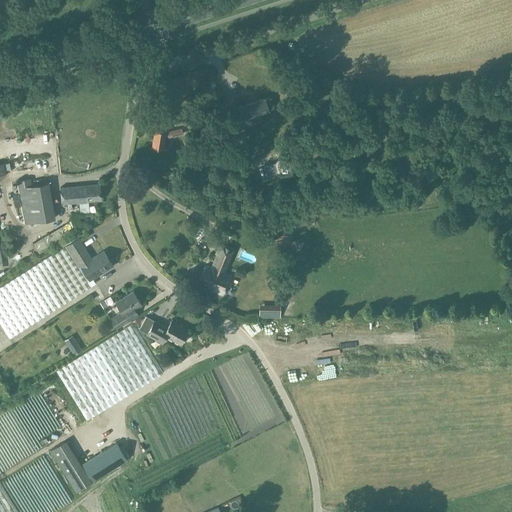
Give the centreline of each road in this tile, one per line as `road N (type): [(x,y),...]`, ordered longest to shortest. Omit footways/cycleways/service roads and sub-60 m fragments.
road 1 (unclassified): [(313,511),(297,428),(261,356),(236,329),(175,293),(128,231),(122,173),(134,89),(162,62)]
road 2 (unclassified): [(162,62),(363,0)]
road 3 (unknown): [(236,329),(117,402),(79,436)]
road 4 (primary): [(0,79),(152,30)]
